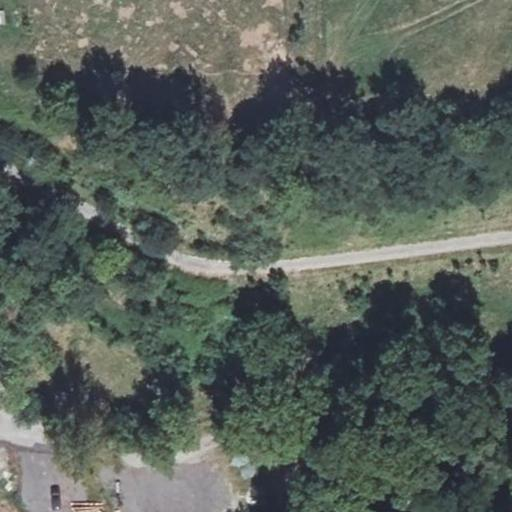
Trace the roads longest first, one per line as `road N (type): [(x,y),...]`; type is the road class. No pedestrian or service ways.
road 1 (unclassified): [(0,165),(148,252),(199,269),(260,271),(511,238)]
road 2 (track): [(45,437),(159,435),(511,372)]
